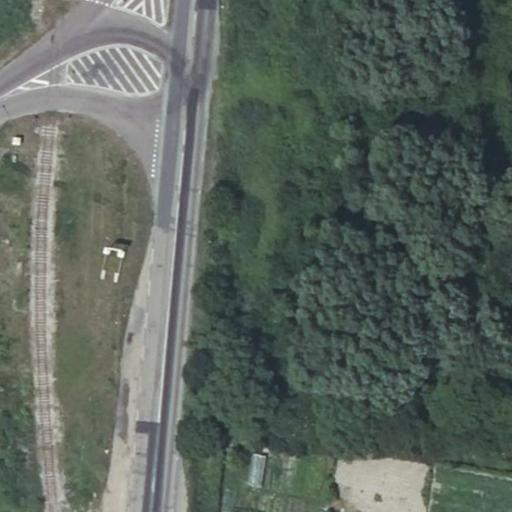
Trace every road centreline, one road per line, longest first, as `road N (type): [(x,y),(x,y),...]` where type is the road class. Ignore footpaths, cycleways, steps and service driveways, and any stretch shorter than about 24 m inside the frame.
road 1 (tertiary): [(150,511),(184,138)]
road 2 (unclassified): [(1,99),(51,97),(115,109),(184,138)]
road 3 (unclassified): [(192,59),(117,28),(78,31)]
